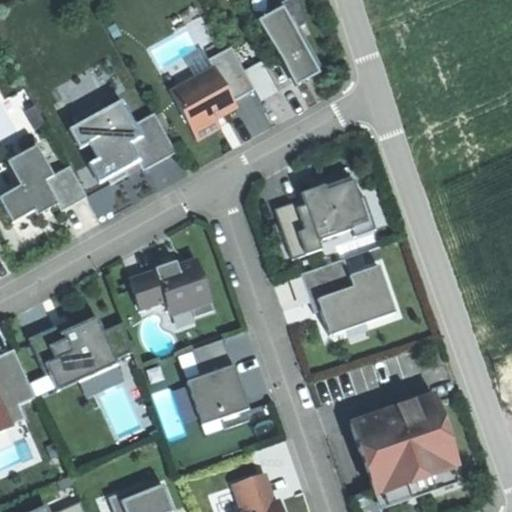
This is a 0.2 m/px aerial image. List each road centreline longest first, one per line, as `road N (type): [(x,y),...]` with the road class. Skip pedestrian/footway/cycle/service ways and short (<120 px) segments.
road 1 (unclassified): [(380,100),(511,499)]
road 2 (residential): [(328,511),(212,183)]
road 3 (residential): [(212,183),(0,302)]
road 4 (residential): [(380,100),(349,108),(212,183)]
